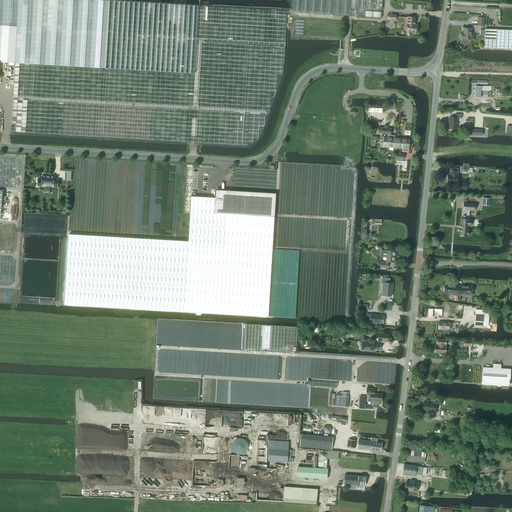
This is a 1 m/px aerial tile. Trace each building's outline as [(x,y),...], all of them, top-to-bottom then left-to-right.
[(0,0),(0,62),(15,63),(60,66),(63,0),(0,0)] [(199,6),(100,0),(63,0),(60,66),(195,73),(199,6)] [(381,18),(381,0),(293,0),(293,12),(381,18)] [(408,19),(408,21),(407,25),(407,32),(407,33),(407,34),(408,35),(410,35),(411,34),(411,32),(416,33),(417,30),(418,30),(418,29),(418,28),(417,28),(417,25),(414,25),(414,18),(408,17),(396,16),(396,15),(388,14),(387,20),(396,21),(396,20),(396,18),(408,19)] [(471,40),(472,29),(464,28),(463,34),(460,34),(460,39),(463,39),(471,40)] [(511,30),(485,29),(484,48),(511,50),(511,46),(511,30)] [(461,119),(461,115),(455,114),(455,118),(449,118),(449,129),(457,129),(457,118),(461,119)] [(495,127),(495,118),(490,118),(490,117),(482,117),(481,126),(495,127)] [(384,147),(397,148),(397,138),(395,138),(395,135),(391,135),(388,134),(387,137),(385,137),(384,147)] [(409,149),(410,139),(397,138),(397,148),(395,161),(403,161),(403,159),(404,160),(404,155),(399,154),(400,148),(409,149)] [(457,175),(458,169),(451,168),(451,173),(452,173),(452,175),(448,175),(447,183),(458,183),(458,175),(457,175)] [(54,177),(42,176),(42,175),(42,179),(38,179),(38,178),(37,186),(38,186),(41,186),(41,187),(42,187),(42,184),(53,184),(53,187),(54,187),(57,187),(57,188),(58,188),(58,179),(58,180),(54,180),(54,176),(54,177)] [(188,241),(184,312),(269,317),(276,193),(216,190),(215,198),(191,196),(188,241)] [(459,229),(459,232),(462,233),(463,233),(464,233),(467,233),(467,226),(466,226),(466,223),(469,223),(469,216),(468,216),(468,213),(462,213),(462,216),(460,216),(460,223),(459,223),(459,225),(460,225),(459,227),(459,229)] [(184,312),(188,241),(69,234),(65,305),(184,312)] [(381,250),(380,255),(386,256),(388,258),(387,258),(387,261),(387,262),(390,262),(390,263),(391,263),(391,264),(394,264),(394,262),(395,262),(396,248),(390,248),(390,250),(389,251),(381,250)] [(389,283),(390,279),(382,278),(381,284),(384,284),(383,296),(391,296),(392,290),(393,283),(389,283)] [(458,294),(458,286),(444,286),(444,287),(444,288),(443,291),(444,292),(444,294),(448,294),(448,295),(450,295),(451,294),(458,294)] [(472,295),(472,293),(473,292),(473,289),(472,289),(472,287),(458,286),(458,294),(465,295),(467,295),(468,295),(472,295)] [(428,309),(428,318),(442,318),(442,311),(448,311),(448,308),(442,308),(442,309),(428,309)] [(475,309),(474,325),(488,327),(489,310),(475,309)] [(370,314),(370,323),(383,324),(384,315),(370,314)] [(296,354),(297,327),(246,324),(244,351),(296,354)] [(375,334),(375,338),(378,338),(378,341),(388,342),(388,335),(375,334)] [(446,345),(446,341),(437,340),(437,344),(439,344),(439,347),(435,347),(434,353),(445,354),(446,347),(445,347),(445,345),(446,345)] [(482,378),(482,384),(509,386),(509,385),(511,385),(511,383),(509,383),(510,379),(511,369),(501,368),(501,364),(493,364),(493,368),(483,367),(482,378)] [(381,402),(382,395),(374,394),(374,390),(367,390),(366,395),(370,395),(370,401),(374,402),(374,405),(379,406),(379,402),(381,402)] [(348,397),(348,393),(342,392),(342,396),(336,396),(335,406),(348,407),(349,397),(348,397)] [(441,405),(441,400),(434,400),(433,403),(424,402),(423,411),(435,412),(436,405),(441,405)] [(327,434),(331,433),(332,429),(329,425),(325,426),(324,431),(327,434)] [(301,434),(300,446),(332,450),(333,438),(301,434)] [(239,455),(240,455),(241,455),(241,454),(242,454),(243,454),(244,454),(245,453),(246,452),(247,451),(247,450),(248,449),(248,448),(248,447),(248,446),(248,445),(248,444),(247,443),(247,442),(246,441),(245,440),(244,440),(244,439),(243,439),(242,438),(241,438),(240,438),(239,438),(238,438),(237,439),(236,439),(235,439),(235,440),(234,441),(233,441),(233,442),(232,443),(232,444),(232,445),(232,446),(232,447),(232,448),(232,449),(232,450),(233,451),(234,452),(234,453),(235,453),(236,453),(237,454),(238,454),(239,455)] [(376,442),(376,439),(371,438),(371,442),(358,440),(357,449),(380,452),(381,443),(376,442)] [(354,449),(356,440),(348,439),(347,447),(354,449)] [(290,462),(291,450),(288,450),(289,442),(269,441),(268,461),(287,462),(290,462)] [(424,462),(426,452),(406,449),(404,460),(424,462)] [(319,450),(318,468),(326,469),(327,459),(338,460),(339,452),(319,450)] [(415,476),(421,476),(422,468),(417,467),(404,465),(403,475),(415,476)] [(298,467),(297,477),(327,479),(328,469),(326,469),(318,468),(298,467)] [(356,485),(365,486),(366,476),(344,474),(344,484),(351,485),(351,489),(356,489),(356,485)] [(414,483),(414,481),(410,481),(410,482),(406,482),(405,490),(417,492),(418,483),(414,483)] [(302,488),(301,503),(317,504),(318,489),(302,488)]
